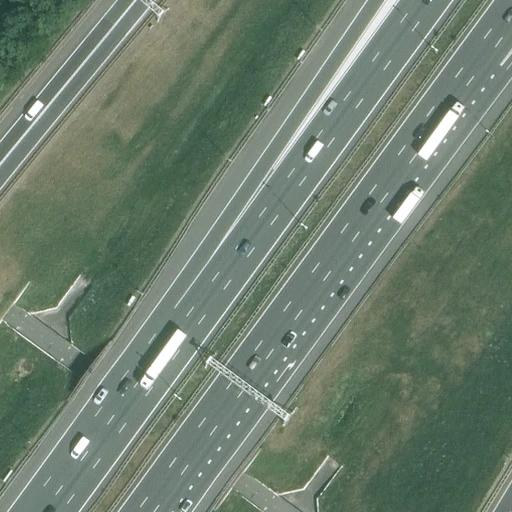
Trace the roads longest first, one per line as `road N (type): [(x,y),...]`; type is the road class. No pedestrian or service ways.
road 1 (motorway): [(154,511),(487,58)]
road 2 (motorway): [(424,0),(186,316)]
road 3 (motorway): [(382,0),(186,316)]
road 4 (motorway): [(186,316),(44,511)]
road 5 (motorway): [(136,0),(0,165)]
